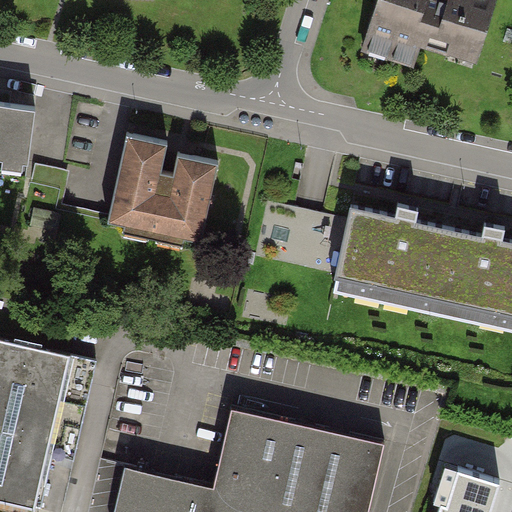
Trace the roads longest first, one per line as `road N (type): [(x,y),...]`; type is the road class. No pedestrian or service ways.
road 1 (residential): [(0,46),(273,104)]
road 2 (residential): [(273,104),(511,163)]
